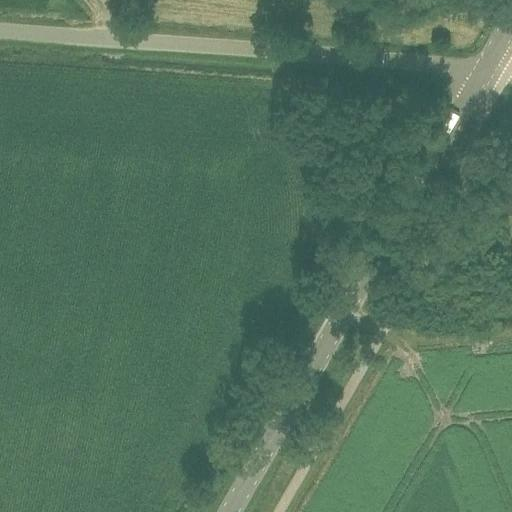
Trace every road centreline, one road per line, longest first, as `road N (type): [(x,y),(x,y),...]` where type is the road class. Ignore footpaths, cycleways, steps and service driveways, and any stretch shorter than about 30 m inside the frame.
road 1 (tertiary): [(237,511),(487,73)]
road 2 (unclassified): [(487,73),(0,35)]
